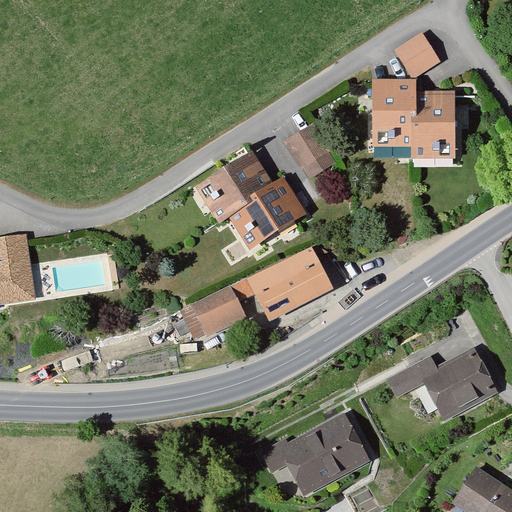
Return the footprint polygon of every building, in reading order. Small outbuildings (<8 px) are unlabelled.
[(416,78),(445,61),(427,31),(398,48),(416,78)] [(417,84),(374,83),(373,152),(412,152),(412,168),(457,168),(457,95),(417,94),(417,84)] [(287,141),(313,179),(339,162),(314,123),(287,141)] [(250,158),(222,175),(249,217),(261,210),(280,240),(311,221),(286,182),(271,191),(250,158)] [(0,311),(36,306),(27,241),(0,244),(0,311)] [(311,241),(244,282),(271,328),(339,287),(311,241)] [(231,285),(189,305),(208,344),(250,324),(231,285)] [(427,354),(380,379),(393,404),(418,391),(439,429),(496,399),(474,356),(438,375),(427,354)] [(346,414),(258,455),(283,508),(371,467),(346,414)] [(511,511),(511,492),(477,471),(453,511),(511,511)]
